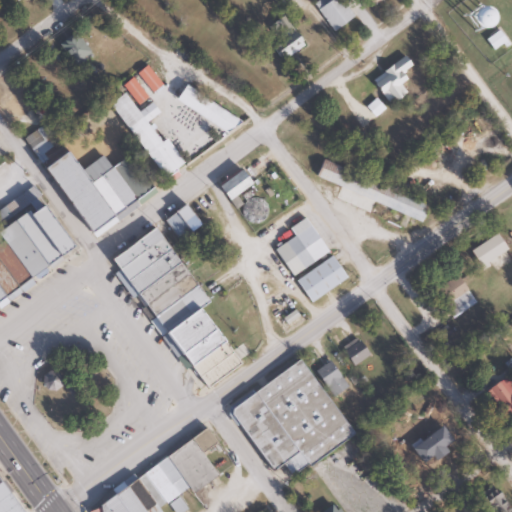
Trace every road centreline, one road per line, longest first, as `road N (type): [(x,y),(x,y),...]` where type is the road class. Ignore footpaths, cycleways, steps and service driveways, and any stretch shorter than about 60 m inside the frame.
road 1 (residential): [(93,259),(268,135),(429,0)]
road 2 (secondary): [(197,410),(511,182)]
road 3 (residential): [(280,511),(197,410),(93,259)]
road 4 (residential): [(511,471),(375,283)]
road 5 (residential): [(375,283),(317,188),(268,135)]
road 6 (secondary): [(67,511),(197,410)]
road 7 (residential): [(93,259),(0,125)]
road 8 (residential): [(511,128),(423,5)]
